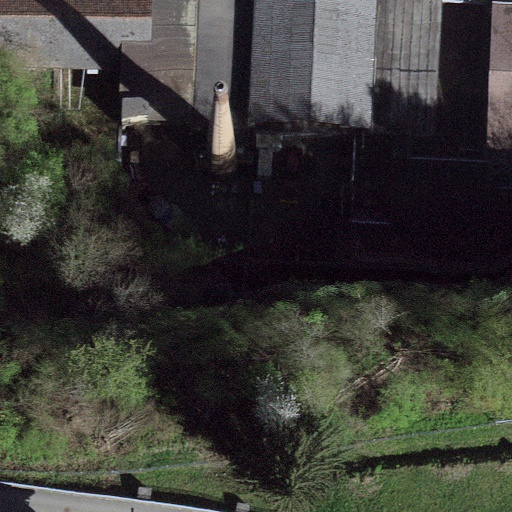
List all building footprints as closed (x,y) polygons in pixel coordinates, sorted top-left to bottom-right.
[(121,158),(123,128),(126,73),(148,74),(152,0),(0,0),(0,65),(54,69),(49,154),(121,158)] [(123,128),(178,131),(181,74),(194,74),(196,0),(152,0),(148,74),(126,73),(123,128)] [(202,174),(211,181),(223,182),(233,176),(238,165),(247,166),(248,137),(350,141),(431,147),(438,10),(254,0),(196,0),(194,74),(181,74),(178,131),(190,131),(190,146),(207,147),(202,153),(199,163),(202,174)] [(487,166),(495,14),(438,10),(431,147),(430,163),(487,166)] [(511,12),(495,14),(487,166),(511,167),(511,12)] [(511,267),(511,167),(487,166),(430,163),(431,147),(350,141),(348,258),(511,267)]
